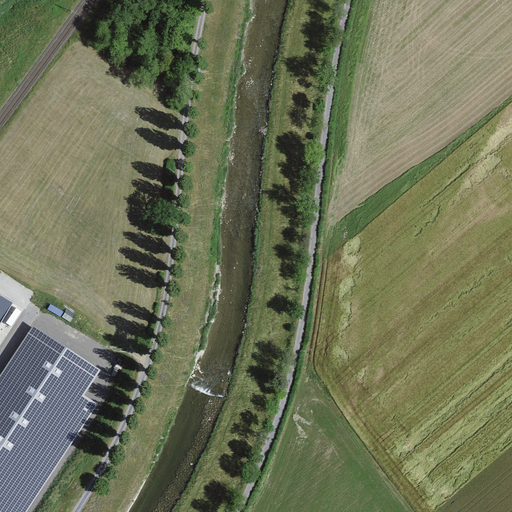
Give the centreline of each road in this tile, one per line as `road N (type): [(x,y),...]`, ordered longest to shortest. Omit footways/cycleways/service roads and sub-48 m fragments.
road 1 (track): [(78,511),(137,401),(165,315),(207,0)]
road 2 (track): [(349,0),(290,377),(238,511)]
